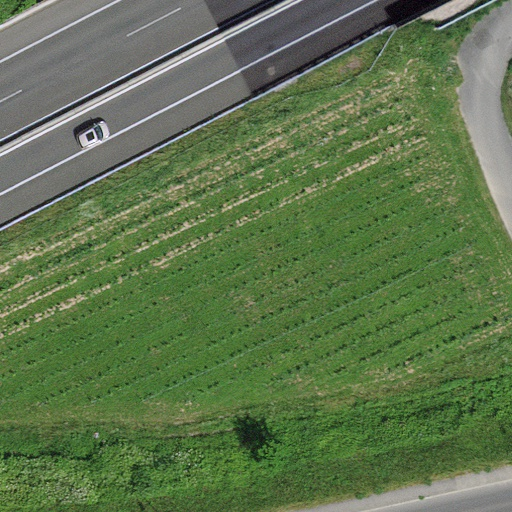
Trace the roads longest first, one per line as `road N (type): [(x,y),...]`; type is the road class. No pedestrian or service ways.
road 1 (motorway): [(0,175),(341,0)]
road 2 (motorway): [(196,0),(0,101)]
road 3 (residential): [(511,194),(492,143),(488,83),(511,30)]
